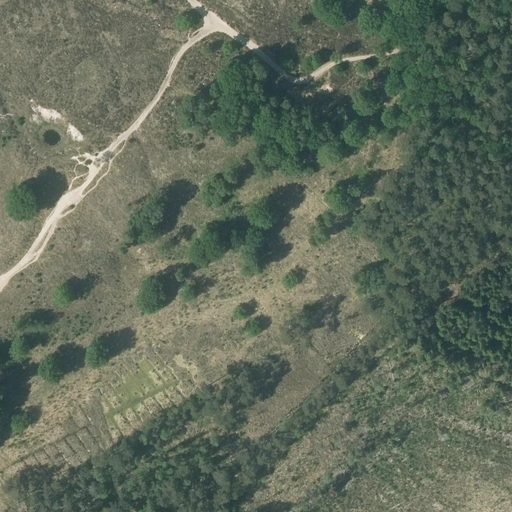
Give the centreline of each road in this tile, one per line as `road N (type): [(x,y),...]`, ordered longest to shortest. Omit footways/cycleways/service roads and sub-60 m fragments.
road 1 (track): [(220,21),(171,62),(136,121),(0,283)]
road 2 (track): [(220,21),(296,77),(393,48),(434,0)]
